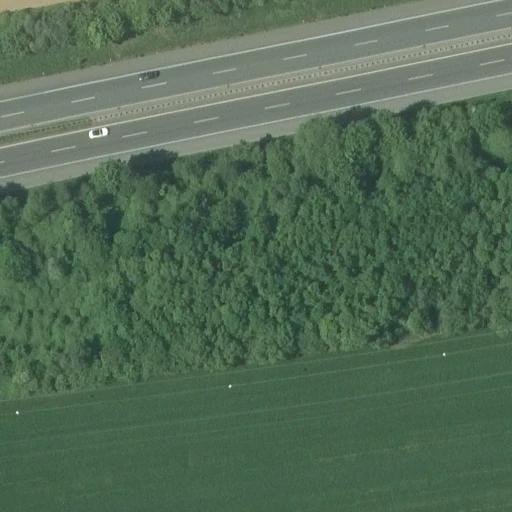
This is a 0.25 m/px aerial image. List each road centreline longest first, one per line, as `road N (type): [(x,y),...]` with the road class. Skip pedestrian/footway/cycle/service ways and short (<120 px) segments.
road 1 (motorway): [(0,160),(511,60)]
road 2 (motorway): [(511,11),(0,110)]
